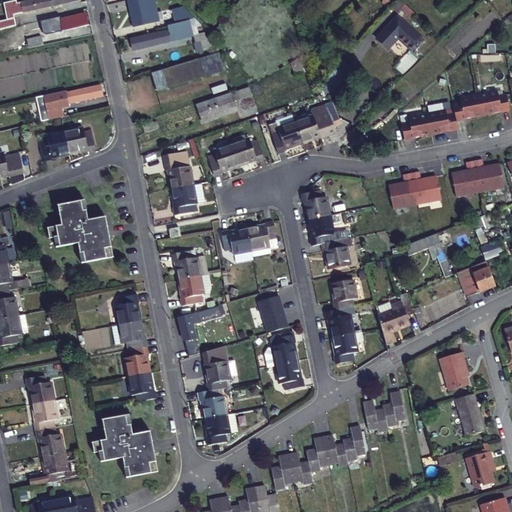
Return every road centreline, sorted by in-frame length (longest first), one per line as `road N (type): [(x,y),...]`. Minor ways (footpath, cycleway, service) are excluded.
road 1 (residential): [(127,149),(198,481)]
road 2 (residential): [(278,181),(314,164),(367,167),(511,136)]
road 3 (residential): [(330,397),(278,181)]
road 4 (residential): [(330,397),(478,313)]
road 5 (residential): [(198,481),(330,397)]
road 6 (residential): [(95,0),(127,149)]
road 7 (residential): [(478,313),(511,448)]
road 8 (residential): [(127,149),(0,198)]
